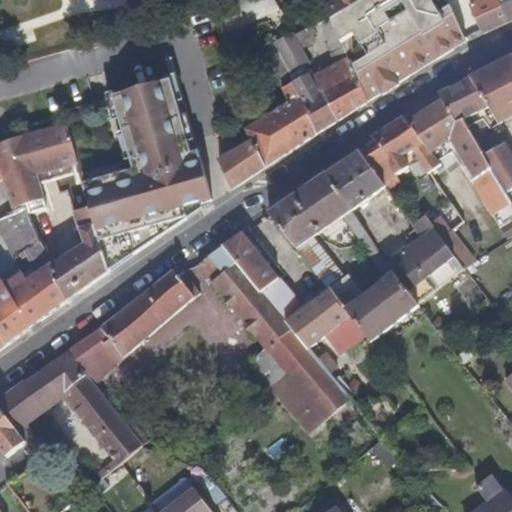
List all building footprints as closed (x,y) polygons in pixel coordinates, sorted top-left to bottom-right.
[(370,102),(350,61),(345,51),(332,20),(324,4),(322,0),(316,0),(312,3),(309,4),(320,23),(331,54),(331,55),(336,67),(317,77),(340,121),(370,102)] [(452,9),(448,0),(322,0),(324,4),(332,20),(345,51),(350,61),(370,102),(379,97),(382,96),(415,75),(419,72),(415,65),(425,58),(430,66),(442,59),(455,51),(444,28),(457,22),(452,9)] [(511,23),(511,0),(472,0),(474,4),(470,6),(477,20),(484,35),(511,23)] [(235,14),(233,4),(227,5),(217,9),(218,11),(218,12),(220,17),(227,15),(235,14)] [(239,33),(235,16),(235,14),(227,15),(220,17),(218,12),(227,46),(243,39),(240,33),(239,34),(239,33)] [(468,43),(457,22),(444,28),(455,51),(468,43)] [(316,43),(313,36),(316,35),(313,27),(311,28),(296,36),(302,50),(316,43)] [(264,51),(255,34),(243,39),(227,46),(232,65),(264,51)] [(285,66),(275,46),(245,60),(246,63),(254,79),(267,72),(263,64),(267,61),(268,61),(278,81),(283,90),(291,105),(247,131),(253,143),(254,142),(268,169),(319,134),(294,84),(285,66)] [(430,66),(425,58),(415,65),(419,72),(430,66)] [(511,59),(472,80),(490,109),(500,125),(511,118),(511,59)] [(310,75),(305,65),(299,69),(295,60),(285,66),(294,84),(310,75)] [(253,84),(248,72),(245,63),(234,68),(242,88),(253,84)] [(340,121),(317,77),(313,79),(310,75),(294,84),(319,134),(340,121)] [(490,109),(472,80),(462,84),(440,96),(443,102),(453,119),(461,116),(471,133),(488,124),(482,113),(490,109)] [(214,204),(200,154),(193,155),(172,82),(113,98),(64,113),(68,125),(80,165),(82,173),(92,208),(111,273),(156,243),(149,221),(214,204)] [(471,133),(461,116),(453,119),(443,102),(409,123),(432,155),(451,141),(474,178),(473,183),(494,217),(501,229),(511,221),(511,203),(507,195),(492,171),(484,157),(477,144),(471,133)] [(432,155),(409,123),(406,119),(372,140),(376,145),(361,155),(369,164),(384,185),(411,168),(415,174),(415,175),(418,179),(431,174),(440,167),(432,155)] [(82,173),(80,165),(68,125),(21,138),(0,145),(0,166),(16,215),(26,211),(29,216),(48,211),(46,203),(40,185),(63,178),(65,178),(82,173)] [(484,157),(503,146),(495,134),(477,144),(484,157)] [(268,169),(254,142),(253,143),(229,157),(220,162),(234,191),(268,169)] [(511,157),(505,145),(503,146),(484,157),(492,171),(507,195),(511,192),(511,157)] [(384,185),(369,164),(361,155),(329,176),(355,212),(387,189),(384,185)] [(417,305),(395,274),(365,298),(348,276),(345,278),(315,241),(345,219),(360,241),(375,263),(376,265),(384,261),(355,213),(355,212),(329,176),(272,215),(331,290),(353,318),(373,344),(420,307),(417,305)] [(111,273),(92,208),(75,213),(81,231),(82,234),(86,247),(82,250),(52,269),(67,304),(111,273)] [(29,216),(26,211),(16,215),(0,221),(0,229),(15,259),(30,251),(41,245),(40,242),(29,216)] [(464,269),(443,241),(426,218),(416,227),(422,235),(424,238),(415,245),(388,266),(395,274),(417,305),(435,291),(464,269)] [(86,247),(82,234),(78,237),(82,250),(86,247)] [(280,281),(244,235),(225,248),(263,294),(280,281)] [(415,245),(424,238),(422,235),(413,241),(415,245)] [(263,294),(225,248),(210,259),(224,276),(211,284),(266,350),(251,362),(272,389),(299,422),(310,436),(326,424),(334,416),(351,402),(330,376),(318,361),(310,352),(287,324),(263,294)] [(95,386),(196,299),(201,295),(180,267),(175,272),(104,330),(70,354),(95,386)] [(0,339),(5,349),(67,304),(52,269),(28,284),(11,294),(7,287),(4,283),(0,285),(0,339)] [(11,294),(28,284),(24,276),(7,287),(11,294)] [(305,311),(280,281),(263,294),(287,324),(305,311)] [(343,326),(353,318),(331,290),(305,311),(287,324),(310,352),(343,326)] [(340,368),(328,353),(318,361),(330,376),(340,368)] [(95,386),(70,354),(27,385),(26,383),(2,400),(0,402),(0,409),(19,435),(66,401),(114,462),(119,467),(143,447),(95,386)] [(347,426),(361,414),(351,402),(334,416),(347,426)] [(19,435),(0,409),(0,451),(5,459),(26,444),(19,435)] [(150,442),(139,428),(132,433),(143,447),(150,442)] [(102,481),(119,467),(114,462),(98,475),(102,481)] [(216,486),(208,476),(200,483),(207,493),(216,486)] [(511,511),(511,501),(505,492),(493,476),(476,489),(488,505),(478,511),(511,511)] [(212,511),(196,490),(167,511),(212,511)] [(448,511),(427,490),(419,497),(432,511),(448,511)]
